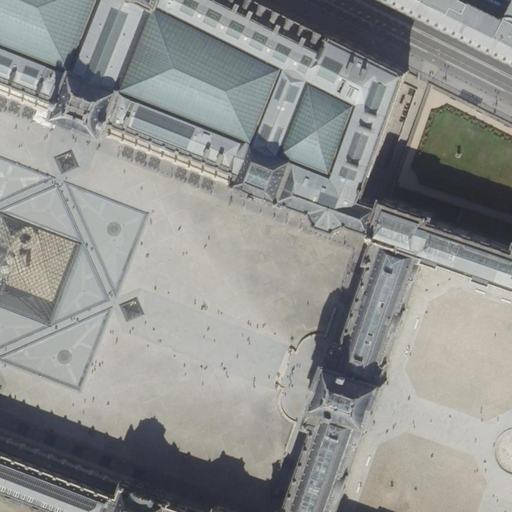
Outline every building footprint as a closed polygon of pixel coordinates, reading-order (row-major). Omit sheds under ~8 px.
[(0,0),(0,88),(11,92),(10,94),(12,95),(13,95),(14,93),(25,98),(24,99),(26,100),(27,99),(38,103),(37,105),(40,106),(41,104),(52,108),(51,110),(56,112),(54,116),(56,118),(59,119),(61,115),(65,116),(70,118),(67,124),(73,127),(74,123),(81,125),(87,128),(86,132),(91,134),(94,128),(96,129),(103,131),(101,135),(107,138),(108,133),(113,135),(114,133),(124,137),(124,139),(126,140),(127,138),(138,143),(137,144),(139,145),(140,144),(151,148),(150,150),(153,151),(154,149),(164,153),(164,155),(166,156),(167,154),(178,158),(177,160),(179,161),(180,159),(191,164),(190,165),(193,166),(193,165),(204,169),(204,171),(206,172),(207,170),(218,174),(217,176),(220,177),(220,175),(231,179),(230,181),(231,182),(235,183),(234,184),(237,185),(240,186),(240,185),(244,186),(248,188),(246,192),(252,194),(253,190),(259,192),(265,195),(263,198),(268,201),(270,197),(275,199),(278,200),(277,201),(283,203),(283,200),(288,202),(288,203),(291,204),(292,204),(292,205),(295,206),(307,209),(306,210),(308,211),(309,210),(316,213),(317,216),(318,218),(316,222),(317,223),(319,224),(318,225),(321,226),(321,224),(333,228),(332,230),(335,231),(335,230),(337,230),(338,230),(339,225),(344,223),(351,225),(350,226),(353,227),(353,225),(365,229),(364,231),(366,232),(367,231),(369,231),(373,233),(372,235),(374,236),(374,237),(373,240),(374,240),(370,252),(368,252),(367,254),(369,254),(367,259),(371,260),(370,263),(369,265),(371,266),(366,279),(364,278),(363,280),(365,281),(361,294),(359,294),(358,296),(360,296),(355,310),(354,309),(353,311),(354,312),(351,321),(350,325),(348,324),(347,327),(349,327),(347,335),(346,337),(345,338),(344,340),(343,340),(341,344),(337,343),(334,342),(333,345),(332,345),(331,347),(333,348),(328,360),(327,359),(325,364),(327,365),(323,374),(319,373),(318,375),(322,377),(321,382),(318,388),(314,387),(313,389),(318,391),(314,400),(313,400),(311,405),(313,406),(309,417),(307,417),(306,419),(307,419),(306,423),(308,424),(313,425),(312,430),(313,430),(309,443),(307,443),(306,445),(308,446),(304,459),(302,458),(301,460),(303,461),(298,474),(297,473),(296,476),(297,476),(293,489),(291,489),(290,491),(292,492),(288,505),(286,504),(284,509),(281,508),(279,511),(278,511),(238,511),(239,511),(236,510),(236,511),(223,507),(224,505),(221,504),(221,506),(218,505),(217,509),(217,511),(215,511),(213,511),(205,511),(206,510),(203,509),(203,511),(195,508),(191,506),(192,505),(189,504),(189,506),(185,505),(185,506),(181,504),(180,505),(173,502),(174,498),(169,496),(169,497),(165,496),(161,494),(163,490),(157,488),(156,492),(150,490),(144,488),(146,484),(140,482),(139,486),(135,484),(131,483),(131,482),(127,480),(126,480),(121,478),(121,480),(109,476),(110,474),(107,473),(107,475),(95,470),(96,469),(94,468),(93,470),(87,467),(82,465),(82,463),(80,463),(79,464),(68,460),(68,458),(66,457),(65,459),(54,455),(55,453),(52,452),(52,454),(40,449),(41,448),(39,447),(38,448),(26,444),(27,442),(25,441),(24,443),(19,441),(13,439),(13,437),(11,436),(10,438),(0,433),(0,511),(511,511),(511,247),(439,222),(431,220),(433,215),(390,199),(386,198),(383,205),(379,203),(363,197),(366,187),(367,188),(368,184),(368,183),(374,167),(376,163),(380,151),(386,133),(392,116),(406,76),(408,71),(364,49),(360,47),(338,36),(337,35),(334,34),(329,31),(319,26),(316,25),(306,20),(292,13),(289,12),(277,6),(265,0),(0,0)] [(511,0),(388,0),(511,61),(511,0)] [(61,176),(80,168),(72,149),(53,158),(61,176)] [(84,243),(0,209),(0,308),(51,327),(84,243)] [(128,323),(145,315),(137,297),(119,305),(128,323)]
